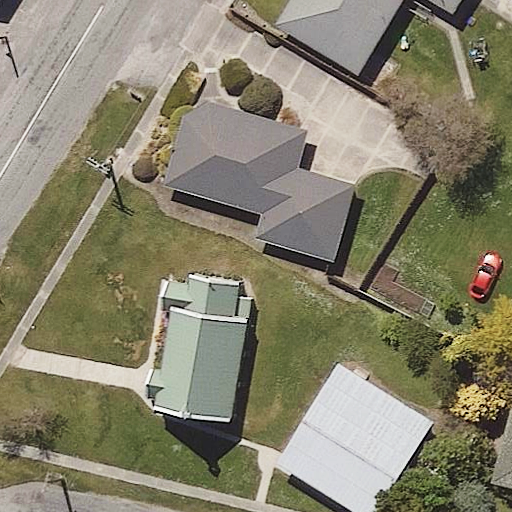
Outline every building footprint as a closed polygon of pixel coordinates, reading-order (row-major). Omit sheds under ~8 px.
[(255,0),(251,6),(336,55),(368,0),(255,0)] [(277,107),(161,82),(140,180),(235,200),(229,226),(313,244),(328,172),(266,159),(277,107)] [(268,287),(159,274),(141,428),(250,441),(268,287)] [(511,326),(496,322),(464,467),(511,478),(511,326)] [(408,403),(311,347),(247,455),(345,511),(408,403)]
